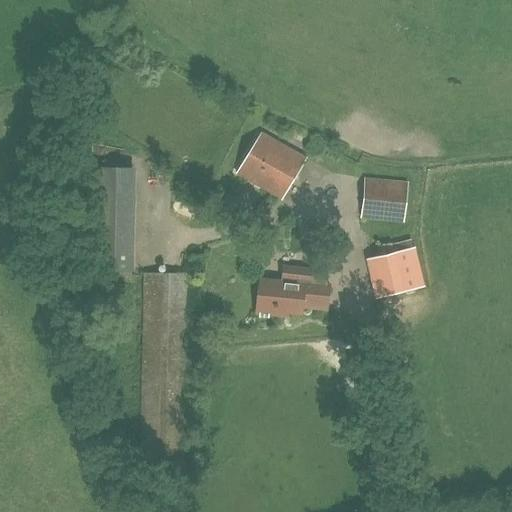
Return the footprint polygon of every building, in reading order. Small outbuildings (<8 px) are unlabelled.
[(305,158),(261,132),(237,173),(282,198),(305,158)] [(91,269),(131,270),(133,169),(92,168),(91,269)] [(361,216),(402,220),(406,182),(365,178),(361,216)] [(365,256),(374,296),(425,285),(415,244),(365,256)] [(301,305),(326,307),(328,283),(324,283),(325,271),(281,268),(280,284),(259,282),(257,314),(260,314),(259,318),(269,319),(269,315),(277,316),(277,310),(301,312),(301,305)] [(144,392),(163,392),(163,374),(172,373),(171,318),(157,318),(157,282),(129,282),(129,320),(143,320),(144,373),(144,392)]
